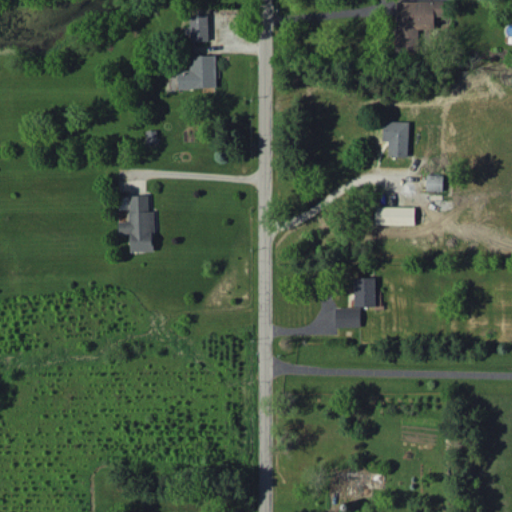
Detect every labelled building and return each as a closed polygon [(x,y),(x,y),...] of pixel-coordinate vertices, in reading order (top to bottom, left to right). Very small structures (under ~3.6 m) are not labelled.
[(396,50),(417,50),(418,29),(434,29),(434,16),(441,16),(441,1),(396,0),(396,50)] [(208,40),(208,14),(190,14),(191,41),(208,40)] [(190,55),(190,70),(178,70),(179,88),(216,87),(215,55),(190,55)] [(409,121),(383,120),(383,140),(388,140),(388,156),(408,157),(409,121)] [(426,190),(442,191),(443,174),(426,174),(426,190)] [(130,250),(153,251),(153,211),(148,211),(148,195),(130,195),(129,221),(118,221),(118,233),(130,233),(130,250)] [(415,206),(375,206),(375,224),(415,224),(415,206)] [(375,277),(354,277),(354,306),(375,306),(375,277)] [(360,307),(336,307),(336,327),(360,327),(360,307)]
